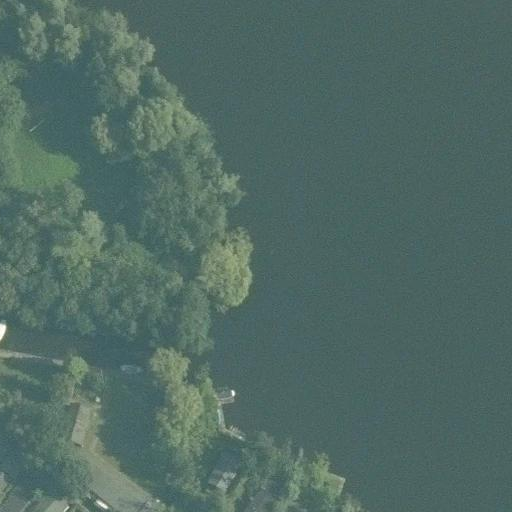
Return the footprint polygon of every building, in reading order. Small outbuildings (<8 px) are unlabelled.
[(91,412),(72,408),(64,444),(83,448),(91,412)] [(62,444),(49,459),(115,511),(139,511),(147,503),(85,453),(80,459),(62,444)] [(226,456),(209,487),(226,495),(243,464),(226,456)] [(0,511),(24,511),(46,485),(31,473),(0,510),(0,511)] [(0,476),(0,494),(9,483),(0,476)] [(62,511),(53,502),(58,496),(51,489),(32,511),(62,511)] [(263,490),(246,511),(272,511),(280,503),(263,490)]
